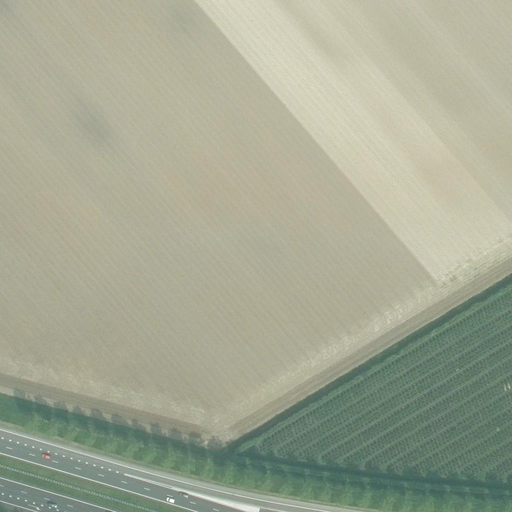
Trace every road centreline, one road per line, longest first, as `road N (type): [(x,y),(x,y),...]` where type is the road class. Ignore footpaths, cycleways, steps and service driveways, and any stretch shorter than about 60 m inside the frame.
road 1 (motorway): [(303,511),(121,481)]
road 2 (motorway): [(121,481),(0,446)]
